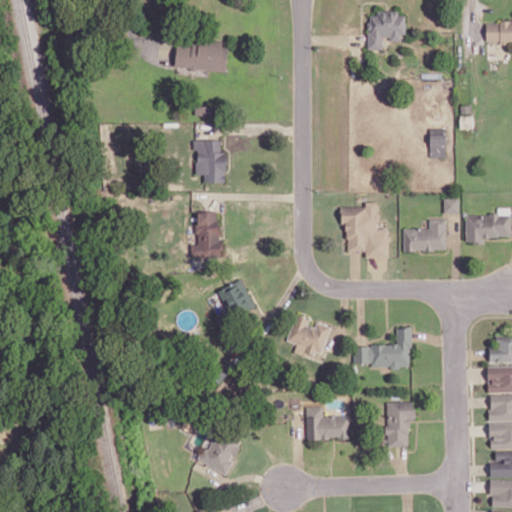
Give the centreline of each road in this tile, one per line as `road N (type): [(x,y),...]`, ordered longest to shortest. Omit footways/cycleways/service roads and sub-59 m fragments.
road 1 (residential): [(303,21),(309,269),(335,288),(445,296)]
road 2 (residential): [(445,296),(454,318),(458,511)]
road 3 (residential): [(459,482),(286,486)]
